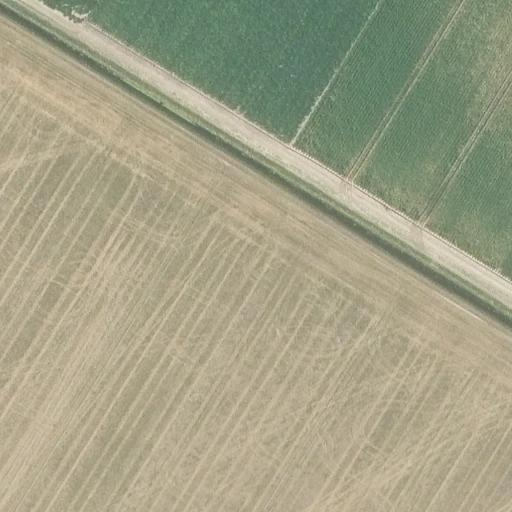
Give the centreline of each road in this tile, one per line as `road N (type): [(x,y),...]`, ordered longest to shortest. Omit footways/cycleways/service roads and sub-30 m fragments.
road 1 (track): [(0,30),(511,347)]
road 2 (track): [(511,302),(19,0)]
